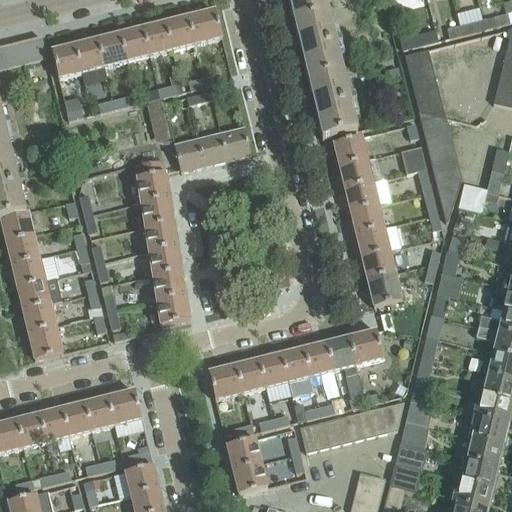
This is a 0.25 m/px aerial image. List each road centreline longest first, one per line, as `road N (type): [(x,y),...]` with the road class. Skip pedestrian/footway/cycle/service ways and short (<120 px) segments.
road 1 (residential): [(201,339),(292,318),(313,301),(282,161)]
road 2 (residential): [(201,339),(181,194),(200,181),(282,161)]
road 3 (residential): [(282,161),(243,0)]
road 4 (residential): [(0,405),(153,361)]
road 5 (residential): [(192,511),(153,361)]
